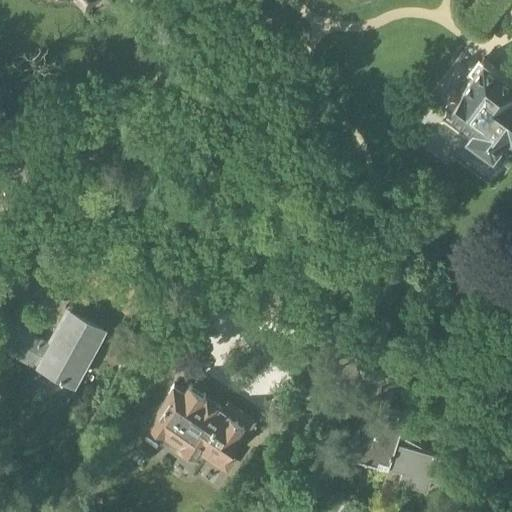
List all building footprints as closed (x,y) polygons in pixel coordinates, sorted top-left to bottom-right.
[(76,0),(85,10),(97,0),(76,0)] [(443,116),(447,119),(475,140),(474,148),(487,157),(493,154),(511,128),(511,75),(484,55),(463,82),(464,83),(458,91),(450,90),(446,96),(450,104),(448,106),(449,107),(448,108),(448,109),(443,116)] [(21,298),(16,275),(3,278),(8,301),(21,298)] [(93,343),(103,326),(70,308),(41,361),(74,379),(84,360),(85,360),(95,344),(93,343)] [(34,364),(46,342),(17,326),(5,348),(34,364)] [(149,365),(149,377),(173,377),(173,367),(177,357),(184,349),(167,333),(159,342),(149,365)] [(207,394),(202,390),(205,385),(197,380),(193,385),(189,383),(184,390),(176,384),(151,423),(162,431),(158,436),(179,449),(182,445),(197,455),(199,452),(227,470),(236,457),(228,452),(237,438),(241,440),(256,419),(227,400),(223,407),(206,395),(207,394)] [(366,405),(350,453),(403,470),(399,481),(427,490),(431,479),(445,484),(447,477),(453,459),(447,458),(430,452),(431,450),(399,433),(406,413),(379,404),(377,409),(366,405)] [(311,431),(286,424),(281,441),(307,448),(311,431)] [(278,486),(263,508),(268,511),(276,511),(282,505),(292,511),(294,511),(301,501),(278,486)]
